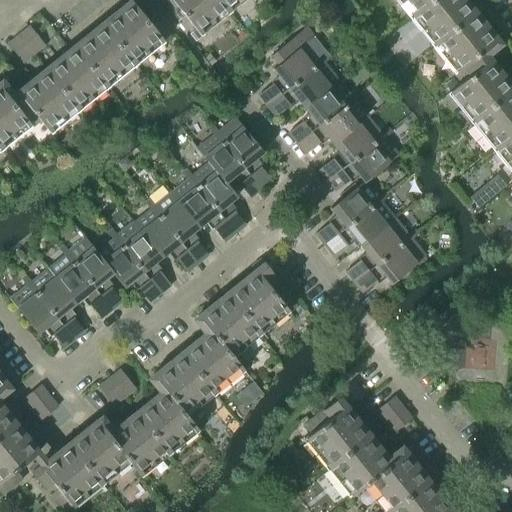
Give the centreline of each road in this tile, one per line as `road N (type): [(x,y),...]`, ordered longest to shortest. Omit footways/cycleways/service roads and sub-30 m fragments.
road 1 (residential): [(273,218),(482,480),(511,483)]
road 2 (residential): [(0,316),(54,377),(123,322),(156,322),(273,218)]
road 3 (residential): [(227,90),(300,178),(273,218)]
